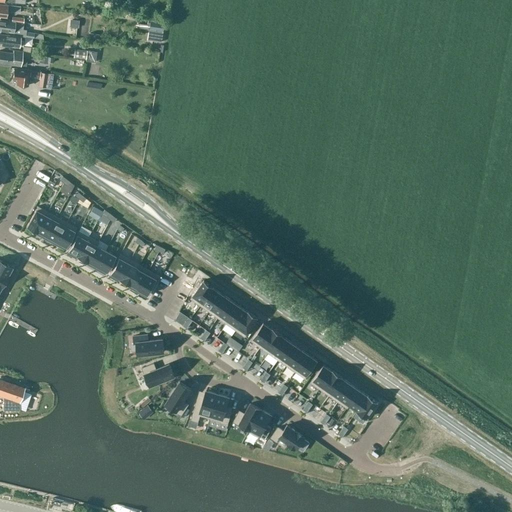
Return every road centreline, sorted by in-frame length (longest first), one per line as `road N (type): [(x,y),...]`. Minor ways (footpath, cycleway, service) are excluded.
road 1 (primary): [(445,421),(0,116)]
road 2 (residential): [(244,382),(376,469),(402,469),(420,455)]
road 3 (residential): [(0,235),(175,334)]
